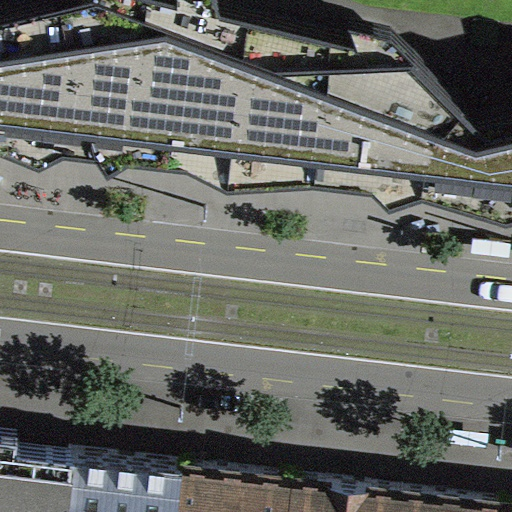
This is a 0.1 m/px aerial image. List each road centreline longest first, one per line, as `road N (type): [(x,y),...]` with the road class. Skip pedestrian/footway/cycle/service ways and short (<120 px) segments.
road 1 (motorway): [(0,195),(511,265)]
road 2 (primary): [(0,335),(511,395)]
road 3 (primary): [(511,291),(0,231)]
road 4 (motorway): [(511,150),(0,98)]
road 5 (motorway): [(0,298),(511,342)]
road 6 (motorway): [(511,51),(156,0)]
